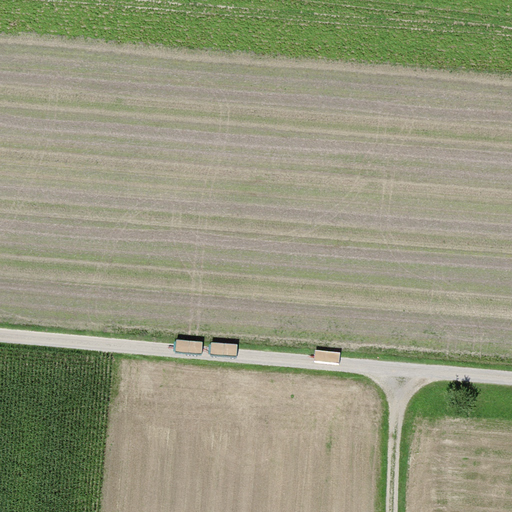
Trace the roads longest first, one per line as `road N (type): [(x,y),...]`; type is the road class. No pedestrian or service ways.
road 1 (track): [(0,336),(511,379)]
road 2 (track): [(402,370),(400,511)]
